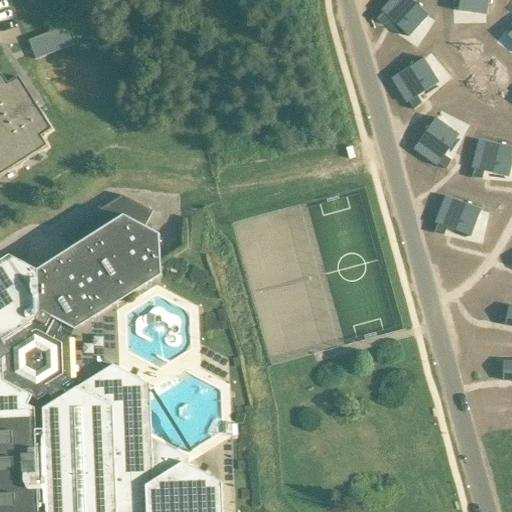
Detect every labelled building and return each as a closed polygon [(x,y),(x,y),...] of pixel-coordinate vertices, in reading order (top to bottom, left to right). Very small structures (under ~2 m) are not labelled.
[(413,0),(390,0),(381,10),(382,12),(375,19),(385,26),(391,20),(409,37),(430,15),(413,0)] [(459,0),(458,12),(487,16),(489,0),(459,0)] [(31,40),(38,57),(75,43),(68,25),(31,40)] [(446,25),(417,41),(428,61),(442,54),(450,67),(465,59),(446,25)] [(377,58),(381,72),(412,64),(408,50),(377,58)] [(511,60),(506,50),(480,64),(487,77),(511,63),(511,60)] [(424,58),(390,78),(406,104),(408,102),(413,111),(422,103),(418,96),(439,83),(424,58)] [(447,90),(476,74),(468,59),(439,75),(447,90)] [(0,511),(39,511),(35,408),(28,404),(32,397),(38,400),(48,393),(54,402),(43,409),(46,511),(221,511),(219,474),(188,457),(183,454),(152,438),(150,393),(150,384),(113,365),(78,387),(77,387),(65,394),(60,386),(71,378),(70,338),(58,332),(63,323),(75,329),(161,275),(161,264),(159,234),(146,227),(153,212),(123,196),(60,235),(69,250),(38,270),(13,257),(13,258),(10,256),(0,261),(0,178),(49,147),(43,137),(53,131),(46,119),(28,90),(27,90),(20,78),(12,83),(9,85),(3,75),(0,76),(0,511)] [(457,126),(468,144),(484,135),(473,116),(457,126)] [(438,165),(447,171),(452,160),(445,155),(460,135),(435,117),(413,149),(437,167),(438,165)] [(509,178),(511,166),(511,147),(478,140),(471,169),(473,169),(471,179),(483,180),(485,172),(509,178)] [(410,179),(414,198),(442,193),(438,174),(410,179)] [(511,181),(482,194),(490,213),(511,203),(511,181)] [(434,223),(436,224),(433,234),(444,236),(447,228),(471,238),(482,210),(445,196),(434,223)] [(431,244),(431,263),(462,263),(462,243),(431,244)] [(458,328),(464,347),(488,340),(483,321),(458,328)] [(511,361),(503,361),(503,381),(511,381),(511,361)]
